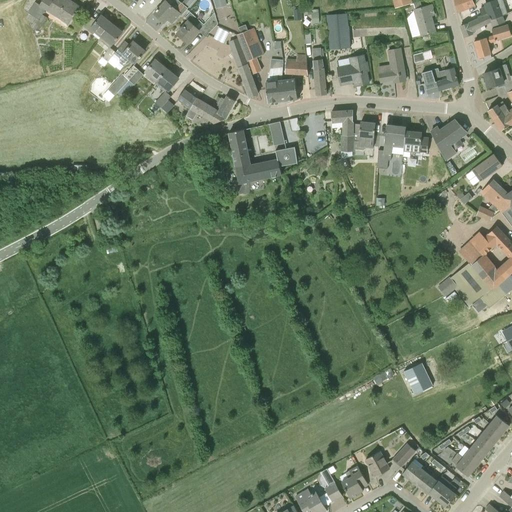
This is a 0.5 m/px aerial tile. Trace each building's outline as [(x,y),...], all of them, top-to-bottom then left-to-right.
[(28,13),(29,13),(26,18),(33,23),(31,26),(39,31),(48,18),(42,15),(46,10),(48,11),(62,19),(69,24),(71,21),(76,13),(75,13),(79,7),(68,0),(54,0),(53,2),(50,0),(43,0),(40,5),(35,2),(28,13)] [(166,0),(155,13),(165,22),(168,19),(172,22),(180,14),(181,15),(187,8),(182,3),(181,4),(177,0),(166,0)] [(214,0),(216,9),(227,6),(225,0),(214,0)] [(478,0),(454,0),(458,12),(475,5),(475,4),(478,0)] [(511,0),(493,0),(485,3),(487,7),(480,10),(483,16),(478,18),(479,19),(461,26),(465,37),(474,34),(473,31),(491,22),(492,19),(497,18),(502,15),(511,11),(511,0)] [(432,5),(422,8),(420,2),(414,4),(415,10),(414,10),(422,35),(435,31),(431,16),(434,15),(432,5)] [(301,9),(294,10),(295,20),(302,19),(301,9)] [(97,21),(85,12),(83,27),(99,40),(112,24),(101,15),(97,21)] [(204,24),(191,13),(186,18),(189,21),(177,33),(188,43),(201,29),(208,34),(218,24),(214,13),(204,24)] [(328,15),(329,39),(330,49),(350,47),(348,14),(328,15)] [(505,22),(502,15),(497,18),(492,19),(491,22),(493,27),(505,22)] [(105,66),(114,54),(115,52),(110,48),(118,38),(122,32),(112,24),(99,40),(105,44),(102,47),(107,51),(99,61),(105,66)] [(260,58),(259,56),(264,54),(258,40),(254,42),(250,31),(248,31),(246,25),(239,27),(241,34),(240,34),(250,64),(253,74),(261,71),(257,59),(260,58)] [(479,58),(489,55),(491,55),(487,42),(493,41),(511,36),(508,25),(492,30),(493,36),(474,41),(479,58)] [(215,36),(225,41),(230,30),(220,26),(215,36)] [(240,38),(239,38),(230,42),(244,81),(243,81),(244,83),(245,83),(250,97),(258,93),(248,65),(250,64),(240,34),(239,34),(240,38)] [(124,42),(115,52),(114,54),(119,59),(120,62),(123,65),(127,63),(130,59),(136,63),(142,56),(141,56),(145,51),(133,41),(129,47),(124,42)] [(327,93),(326,84),(324,68),(323,59),(322,59),(321,48),(313,48),(314,60),(313,60),(317,94),(327,93)] [(378,68),(381,82),(394,80),(394,82),(406,80),(401,49),(390,51),(393,65),(378,68)] [(424,52),(414,55),(415,63),(426,60),(424,52)] [(338,67),(341,85),(359,81),(360,85),(369,83),(367,71),(369,71),(368,61),(366,62),(365,54),(355,56),(357,64),(338,67)] [(285,73),(308,74),(306,56),(297,55),(296,59),(286,59),(285,73)] [(157,81),(167,69),(155,60),(146,72),(157,81)] [(484,73),(489,87),(503,81),(508,91),(508,92),(511,90),(511,75),(511,76),(506,63),(498,67),(499,69),(484,73)] [(134,66),(124,76),(129,80),(139,70),(134,66)] [(268,102),(287,100),(286,92),(278,91),(277,81),(278,81),(278,76),(282,75),(283,67),(270,69),(267,82),(266,82),(268,102)] [(445,71),(439,73),(438,69),(424,73),(430,93),(459,85),(454,67),(445,70),(445,71)] [(157,81),(158,81),(156,84),(165,92),(153,105),(159,111),(161,108),(168,100),(171,96),(166,92),(168,90),(169,90),(178,78),(167,69),(157,81)] [(129,80),(118,93),(123,98),(131,89),(130,88),(134,84),(134,85),(144,75),(139,70),(129,80)] [(124,76),(123,74),(109,89),(115,95),(118,93),(129,80),(124,76)] [(286,92),(287,100),(298,99),(295,79),(278,81),(277,81),(278,91),(286,92)] [(178,99),(191,109),(196,98),(185,89),(178,99)] [(511,90),(508,92),(511,98),(511,108),(509,111),(503,101),(497,105),(488,110),(502,130),(511,123),(511,90)] [(217,110),(211,120),(214,122),(214,123),(226,118),(235,100),(227,96),(225,99),(221,97),(215,109),(217,110)] [(196,98),(191,109),(187,116),(193,119),(197,112),(211,120),(217,110),(215,109),(196,98)] [(161,108),(167,113),(174,105),(168,100),(161,108)] [(342,151),(342,159),(346,157),(352,157),(352,152),(353,151),(353,148),(353,123),(353,111),(331,112),(332,122),(343,121),(343,135),(342,135),(342,151)] [(290,119),(293,130),(301,130),(298,118),(290,119)] [(449,142),(467,132),(455,120),(440,130),(438,127),(431,132),(446,160),(456,153),(449,142)] [(373,148),(376,123),(361,122),(360,124),(353,123),(353,148),(364,149),(364,147),(373,148)] [(406,127),(387,124),(384,153),(391,154),(392,146),(404,147),(406,131),(406,127)] [(244,129),(229,133),(239,183),(282,174),(280,166),(280,165),(298,162),(295,147),(276,150),(278,159),(251,165),(244,129)] [(428,153),(429,138),(422,137),(422,132),(406,131),(404,147),(403,156),(410,157),(410,151),(422,152),(428,153)] [(461,137),(453,142),(456,147),(464,143),(461,137)] [(466,161),(479,152),(475,147),(463,156),(466,161)] [(494,153),(486,160),(474,168),(483,180),(503,165),(494,153)] [(341,168),(349,165),(346,157),(342,159),(338,160),(341,168)] [(451,161),(446,164),(450,169),(455,166),(451,161)] [(493,180),(481,193),(492,204),(491,206),(495,208),(503,200),(508,194),(493,180)] [(502,211),(511,205),(511,204),(511,191),(508,194),(503,200),(495,208),(496,209),(499,210),(499,209),(502,211)] [(465,196),(460,199),(464,205),(473,198),(469,193),(465,196)] [(476,215),(490,221),(493,214),(496,209),(495,208),(491,206),(488,209),(480,206),(476,215)] [(466,282),(473,289),(496,285),(511,272),(511,243),(497,227),(485,238),(480,233),(472,241),(484,255),(472,266),(470,263),(459,272),(456,269),(438,284),(440,286),(439,287),(446,294),(454,288),(466,282)] [(466,282),(454,288),(472,311),(477,317),(488,308),(511,289),(511,272),(496,285),(473,289),(466,282)] [(511,326),(502,331),(507,341),(511,350),(511,349),(511,326)] [(415,394),(433,386),(422,362),(404,371),(415,394)] [(507,399),(501,403),(505,408),(511,403),(507,399)] [(491,424),(503,434),(510,425),(498,416),(491,424)] [(491,424),(484,433),(496,442),(503,434),(491,424)] [(477,441),(489,451),(496,442),(484,433),(477,441)] [(477,441),(470,450),(482,459),(489,451),(477,441)] [(408,443),(394,460),(401,467),(416,451),(408,443)] [(482,459),(470,450),(464,458),(463,458),(475,468),(482,459)] [(375,477),(390,469),(380,451),(366,459),(375,477)] [(468,476),(475,468),(463,458),(464,458),(458,454),(452,461),(457,465),(456,466),(468,476)] [(413,461),(402,473),(411,480),(421,468),(413,461)] [(349,471),(350,471),(346,473),(349,478),(342,482),(350,498),(364,490),(361,485),(367,482),(358,466),(349,471)] [(411,480),(420,487),(430,475),(421,468),(411,480)] [(438,481),(430,475),(420,487),(428,494),(429,493),(438,481)] [(461,480),(456,476),(453,480),(458,484),(461,480)] [(437,500),(447,487),(439,480),(438,481),(429,493),(437,500)] [(332,502),(342,496),(334,483),(325,489),(328,493),(324,495),(328,503),(332,501),(332,502)] [(446,507),(456,494),(447,487),(437,500),(446,507)] [(308,489),(296,497),(304,511),(323,511),(327,510),(324,505),(328,503),(324,495),(320,498),(316,491),(312,494),(308,489)] [(504,491),(499,496),(511,505),(511,494),(511,496),(504,491)]
